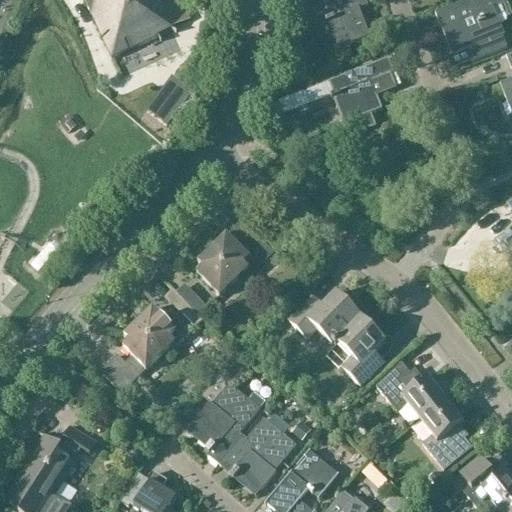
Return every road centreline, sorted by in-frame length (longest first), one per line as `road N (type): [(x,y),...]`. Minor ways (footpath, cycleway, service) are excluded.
road 1 (tertiary): [(0,395),(61,314),(212,155)]
road 2 (residential): [(395,278),(462,193),(461,166),(398,0)]
road 3 (residential): [(395,278),(212,155)]
road 4 (residential): [(511,419),(395,278)]
road 5 (tertiary): [(212,155),(245,77),(247,0)]
